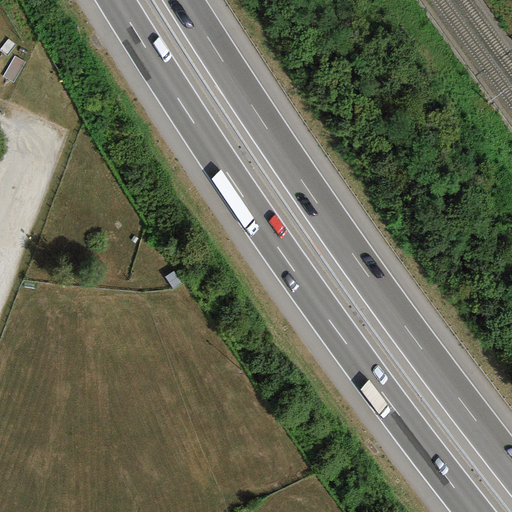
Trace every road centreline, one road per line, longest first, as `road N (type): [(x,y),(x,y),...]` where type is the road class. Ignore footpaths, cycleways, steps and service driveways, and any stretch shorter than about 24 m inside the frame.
road 1 (motorway): [(114,0),(284,260),(470,511)]
road 2 (motorway): [(511,468),(332,227),(183,0)]
